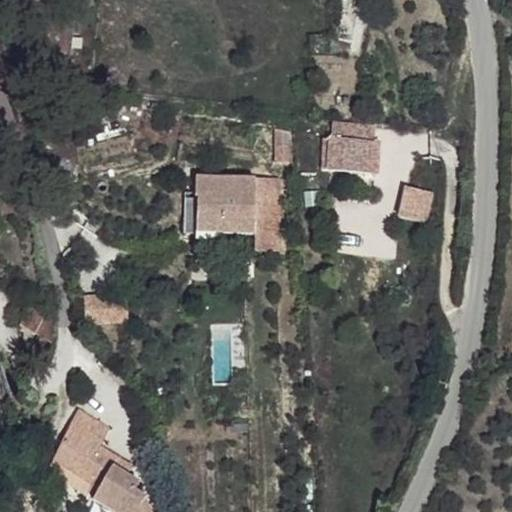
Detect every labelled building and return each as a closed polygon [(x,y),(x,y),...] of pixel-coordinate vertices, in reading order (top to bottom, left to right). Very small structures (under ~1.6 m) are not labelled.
[(374,139),(346,137),(346,157),(373,158),(374,139)] [(373,158),(346,157),(345,173),(373,174),(373,158)] [(217,179),(192,178),(192,196),(195,196),(217,196),(217,179)] [(243,180),(217,179),(217,196),(195,196),(195,216),(206,218),(207,234),(250,235),(250,208),(238,207),(238,194),(243,195),(243,180)] [(250,181),(243,180),(243,195),(238,194),(238,207),(250,208),(250,181)] [(402,188),(398,220),(429,224),(433,192),(402,188)] [(206,218),(195,216),(195,241),(215,241),(215,234),(207,234),(206,218)] [(45,313),(31,339),(41,343),(46,345),(49,339),(49,315),(45,313)] [(58,320),(49,315),(49,339),(58,320)] [(74,413),(50,461),(94,492),(115,504),(116,511),(131,511),(119,471),(92,458),(104,431),(74,413)] [(50,461),(45,472),(88,501),(94,492),(50,461)] [(137,480),(119,471),(131,511),(146,511),(144,497),(133,490),(137,480)]
